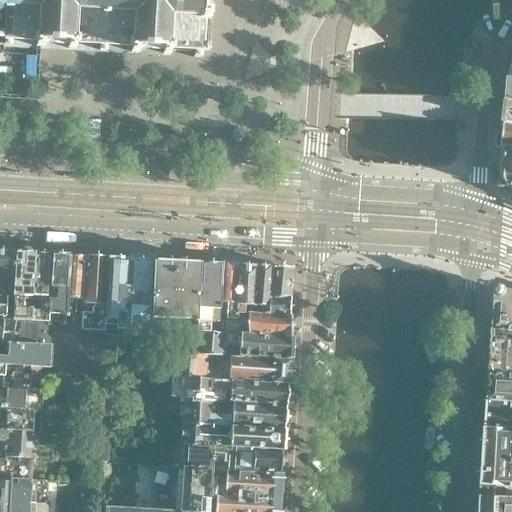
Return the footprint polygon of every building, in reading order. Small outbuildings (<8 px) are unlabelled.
[(210,20),(211,0),(10,0),(10,3),(5,2),(2,46),(2,47),(10,47),(10,41),(34,42),(34,49),(42,49),(42,43),(66,44),(65,50),(73,51),(74,44),(98,46),(97,52),(105,53),(106,46),(129,47),(129,54),(137,54),(137,48),(161,49),(161,56),(169,56),(169,50),(193,51),(193,57),(200,58),(201,51),(208,52),(208,44),(201,43),(203,19),(210,20)] [(511,103),(504,101),(501,124),(511,125),(511,103)] [(9,116),(8,131),(24,132),(26,117),(26,116),(9,115),(9,116)] [(81,120),(80,136),(98,137),(99,121),(81,120)] [(511,125),(501,124),(499,146),(499,147),(511,148),(511,125)] [(157,127),(157,135),(173,136),(173,128),(157,127)] [(232,132),(231,137),(233,142),(238,143),(243,141),(246,137),(245,132),(243,130),(241,129),(236,128),(235,130),(232,132)] [(511,148),(499,147),(499,148),(497,186),(511,190),(511,148)] [(0,275),(14,276),(16,253),(0,251),(0,275)] [(30,297),(33,254),(16,253),(14,276),(13,299),(12,318),(12,321),(29,322),(30,310),(30,297)] [(46,323),(50,255),(33,254),(30,297),(41,298),(41,311),(30,310),(29,322),(46,323)] [(65,324),(69,256),(50,255),(46,323),(65,324)] [(80,325),(84,257),(69,256),(65,324),(80,325)] [(103,326),(103,319),(107,259),(106,258),(84,257),(80,325),(65,324),(46,323),(29,322),(12,321),(12,318),(3,317),(3,318),(0,317),(0,388),(1,389),(33,390),(94,394),(109,395),(111,375),(112,352),(114,327),(103,326)] [(125,332),(129,261),(107,259),(103,319),(114,320),(114,327),(112,352),(123,352),(124,332),(125,332)] [(148,329),(152,262),(129,261),(125,332),(148,333),(148,329)] [(195,332),(199,264),(152,262),(148,329),(195,332)] [(219,310),(222,266),(218,265),(218,267),(202,266),(202,264),(199,264),(195,332),(195,333),(218,335),(218,334),(219,310)] [(235,313),(238,267),(222,266),(219,310),(226,310),(226,318),(235,318),(235,313)] [(252,314),(255,268),(238,267),(235,313),(252,314)] [(270,297),(272,268),(255,268),(252,314),(269,315),(270,297)] [(290,299),(292,274),(292,269),(272,268),(270,297),(290,299)] [(13,299),(14,276),(0,275),(0,297),(4,298),(13,299)] [(511,295),(493,288),(492,288),(491,288),(490,289),(490,290),(487,331),(511,332),(511,295)] [(290,316),(290,306),(290,299),(270,297),(269,315),(290,316)] [(289,338),(290,316),(269,315),(252,314),(235,313),(235,318),(226,318),(225,334),(239,335),(239,327),(248,327),(248,335),(289,338)] [(510,376),(511,347),(511,332),(487,331),(484,375),(510,376)] [(228,357),(229,346),(238,347),(237,358),(287,361),(289,338),(248,335),(239,335),(225,334),(218,334),(218,335),(195,333),(194,348),(186,348),(185,356),(206,357),(206,356),(228,357)] [(128,368),(128,360),(123,357),(123,352),(112,352),(111,375),(121,375),(122,371),(128,368)] [(285,385),(286,376),(287,361),(237,358),(228,357),(206,356),(206,357),(185,356),(166,355),(165,360),(174,360),(173,378),(186,379),(285,385)] [(120,396),(121,375),(111,375),(109,395),(120,396)] [(511,376),(510,376),(484,375),(483,402),(511,403),(511,376)] [(283,406),(285,385),(186,379),(185,400),(211,401),(233,403),(283,406)] [(0,411),(31,413),(33,390),(1,389),(0,401),(0,411)] [(108,418),(109,395),(94,394),(93,417),(94,417),(108,418)] [(115,412),(115,403),(120,404),(120,396),(109,395),(108,418),(108,420),(119,420),(119,412),(115,412)] [(282,419),(283,413),(283,406),(233,403),(232,415),(210,413),(211,401),(185,400),(176,399),(176,405),(184,405),(183,424),(282,430),(286,430),(287,420),(282,419)] [(511,429),(511,403),(483,402),(481,428),(511,429)] [(0,431),(30,434),(31,418),(34,419),(34,413),(31,413),(0,411),(0,431)] [(107,438),(108,420),(108,418),(94,417),(93,437),(107,438)] [(124,420),(119,420),(108,420),(107,438),(107,441),(123,442),(124,420)] [(280,451),(281,437),(282,430),(183,424),(181,424),(180,445),(280,451)] [(511,511),(511,429),(481,428),(477,485),(477,496),(475,511),(511,511)] [(0,511),(54,511),(56,483),(27,481),(30,434),(0,431),(0,511)] [(278,474),(279,458),(284,459),(285,451),(280,451),(180,445),(178,445),(177,462),(163,461),(163,467),(167,467),(167,468),(207,470),(208,461),(230,463),(229,471),(278,474)] [(281,502),(282,492),(277,492),(278,474),(229,471),(225,471),(224,486),(212,485),(213,476),(209,476),(209,470),(207,470),(167,468),(167,467),(163,467),(154,466),(152,511),(160,511),(275,511),(277,502),(281,502)]
